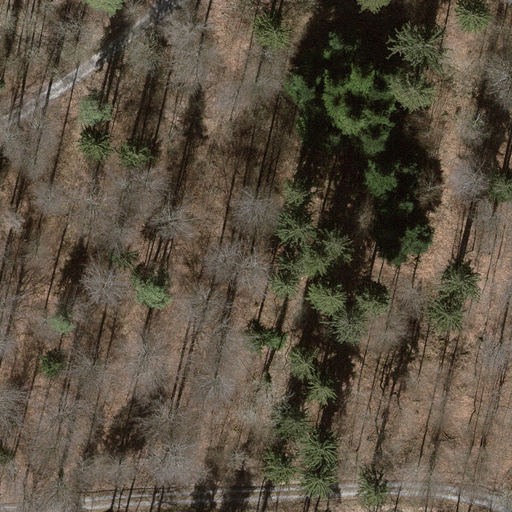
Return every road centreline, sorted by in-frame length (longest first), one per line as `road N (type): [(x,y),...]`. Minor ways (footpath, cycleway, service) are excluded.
road 1 (track): [(511,511),(380,496),(54,511)]
road 2 (track): [(185,0),(82,73),(0,116)]
